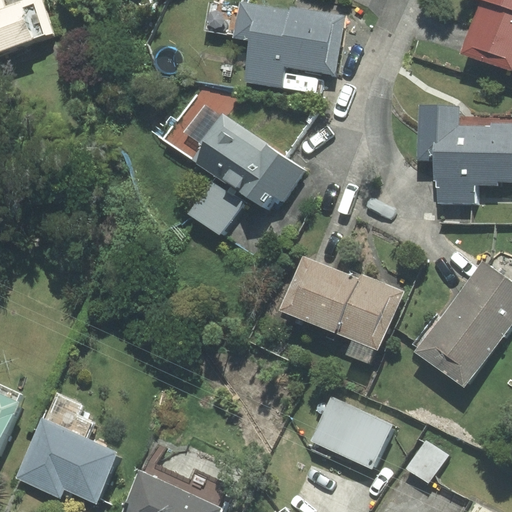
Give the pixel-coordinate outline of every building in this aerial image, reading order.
[(36,0),(9,9),(5,0),(0,0),(0,60),(59,40),(44,0),(36,0)] [(511,0),(479,0),(478,5),(483,6),(467,58),(511,72),(511,0)] [(241,10),(236,49),(252,51),(248,91),(287,95),(290,72),(337,78),(344,21),(241,10)] [(276,220),(308,171),(227,119),(231,113),(201,94),(168,144),(198,163),(195,168),(217,182),(193,220),(227,242),(251,204),(276,220)] [(480,188),(511,188),(511,124),(463,123),(463,111),(424,110),(422,165),(439,165),(438,207),(479,208),(480,188)] [(407,298),(310,263),(289,320),(387,355),(407,298)] [(424,355),(421,359),(474,395),(511,339),(511,283),(485,265),(447,321),(439,315),(415,349),(424,355)] [(0,461),(31,402),(0,386),(0,461)] [(401,431),(335,399),(313,444),(380,476),(401,431)] [(18,479),(66,504),(71,495),(104,511),(129,462),(48,421),(18,479)] [(448,457),(425,441),(407,467),(430,483),(448,457)] [(130,511),(230,511),(241,491),(199,472),(194,483),(177,475),(174,483),(150,472),(130,511)] [(505,511),(484,500),(476,511),(505,511)] [(303,511),(298,503),(284,511),(303,511)]
